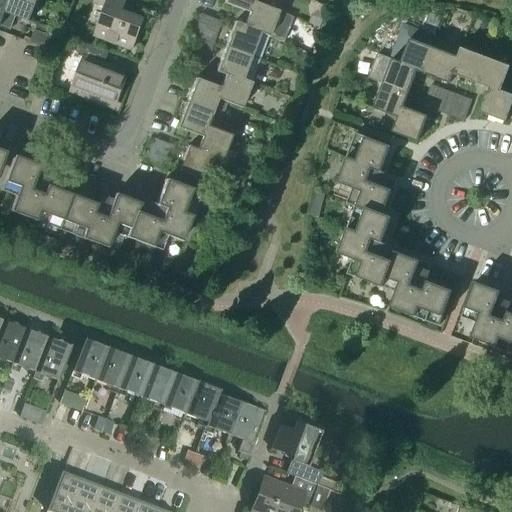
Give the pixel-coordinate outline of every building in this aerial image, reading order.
[(4,13),(8,2),(2,0),(0,0),(0,27),(9,31),(14,16),(4,13)] [(29,22),(37,0),(8,0),(8,2),(4,13),(14,16),(29,22)] [(132,50),(143,20),(121,12),(125,0),(95,0),(94,3),(105,7),(94,36),(132,50)] [(261,6),(263,0),(224,0),(223,4),(247,13),(247,14),(251,4),(261,7),(261,6)] [(267,38),(277,12),(261,6),(261,7),(251,4),(247,14),(247,13),(242,26),(242,27),(258,33),(258,34),(267,38)] [(203,28),(207,26),(210,19),(199,15),(195,25),(203,28)] [(267,38),(258,34),(258,33),(242,27),(242,26),(233,23),(224,48),(249,57),(258,61),(267,38)] [(204,32),(209,30),(207,26),(203,28),(195,25),(192,35),(202,39),(204,32)] [(212,43),(216,33),(209,30),(204,32),(202,39),(212,43)] [(199,46),(202,39),(192,35),(188,45),(195,48),(197,52),(201,50),(199,46)] [(209,53),(212,43),(202,39),(199,46),(201,50),(209,53)] [(423,74),(433,49),(409,40),(400,63),(400,64),(417,71),(416,72),(423,74)] [(112,108),(125,73),(110,67),(108,71),(102,69),(108,53),(82,43),(77,56),(85,59),(72,92),(112,108)] [(194,60),(197,52),(195,48),(188,45),(184,56),(194,60)] [(241,80),(249,57),(224,48),(214,73),(223,76),(224,75),(240,81),(241,80)] [(458,58),(457,58),(433,49),(423,74),(449,84),(453,75),(452,75),(458,58)] [(475,84),(485,58),(460,49),(457,58),(458,58),(452,75),(453,75),(475,84)] [(504,83),(509,67),(485,58),(475,84),(488,89),(489,88),(499,92),(503,82),(504,83)] [(408,94),(416,72),(417,71),(400,64),(400,63),(391,60),(382,84),(408,94)] [(240,109),(250,84),(241,80),(240,81),(224,75),(223,76),(219,88),(219,89),(215,99),(225,102),(225,103),(240,109)] [(215,99),(219,89),(219,88),(194,79),(185,104),(220,117),(225,103),(225,102),(215,99)] [(505,123),(511,104),(511,85),(504,83),(503,82),(499,92),(489,88),(488,89),(479,113),(505,123)] [(403,108),(408,94),(382,84),(373,109),(388,115),(388,114),(398,118),(402,108),(403,108)] [(426,96),(437,100),(440,90),(430,86),(426,96)] [(447,104),(451,94),(440,90),(437,100),(447,104)] [(457,108),(461,97),(451,94),(447,104),(457,108)] [(433,110),(437,100),(426,96),(422,106),(433,110)] [(467,111),(471,101),(461,97),(457,108),(467,111)] [(433,110),(443,114),(447,104),(437,100),(433,110)] [(214,131),(220,117),(185,104),(176,128),(200,138),(204,128),(214,132),(214,131)] [(443,114),(453,118),(457,108),(447,104),(443,114)] [(427,117),(403,108),(402,108),(398,118),(388,114),(388,115),(382,129),(417,143),(427,117)] [(453,118),(463,122),(467,111),(457,108),(453,118)] [(220,162),(230,136),(214,131),(214,132),(204,128),(200,138),(195,150),(195,151),(212,158),(211,159),(220,162)] [(381,244),(391,218),(382,215),(391,191),(367,182),(371,169),(380,173),(390,147),(355,134),(337,183),(352,189),(347,204),(355,207),(338,254),(353,260),(347,275),(395,292),(389,308),(438,326),(451,292),(426,282),(422,291),(410,286),(419,262),(393,252),(390,261),(368,253),(372,240),(381,244)] [(156,153),(160,151),(163,144),(152,140),(148,150),(156,153)] [(202,182),(211,159),(212,158),(195,151),(195,150),(186,147),(176,172),(202,182)] [(158,156),(161,155),(160,151),(156,153),(148,150),(144,160),(155,164),(158,156)] [(165,168),(169,158),(161,155),(158,156),(155,164),(165,168)] [(104,219),(91,214),(95,205),(45,186),(42,195),(29,190),(38,166),(13,157),(0,189),(0,191),(14,197),(8,212),(105,249),(111,234),(159,251),(164,237),(179,243),(198,193),(163,180),(154,206),(163,209),(158,222),(135,213),(139,204),(113,195),(104,219)] [(511,314),(507,313),(503,322),(491,317),(500,293),(474,283),(461,317),(476,323),(470,338),(511,354),(511,314)] [(0,360),(12,365),(25,330),(2,322),(0,327),(0,360)] [(34,373),(47,339),(25,330),(12,365),(9,371),(19,374),(21,368),(34,373)] [(58,382),(70,350),(70,348),(47,339),(34,373),(32,379),(41,382),(43,377),(58,382)] [(95,381),(107,349),(84,341),(70,377),(79,381),(81,376),(95,381)] [(116,395),(130,358),(107,349),(95,381),(109,387),(107,391),(116,395)] [(140,398),(152,366),(130,358),(116,395),(124,398),(126,393),(140,398)] [(160,412),(174,375),(152,366),(140,398),(154,404),(152,408),(160,412)] [(185,415),(197,383),(174,375),(160,412),(169,415),(171,410),(185,415)] [(9,395),(14,383),(6,380),(1,392),(9,395)] [(217,395),(218,396),(220,392),(197,383),(185,415),(199,421),(197,425),(205,428),(217,395)] [(228,436),(240,404),(218,396),(217,395),(205,428),(203,432),(212,435),(214,431),(228,436)] [(61,423),(67,407),(60,404),(54,420),(61,423)] [(250,447),(263,413),(240,404),(228,436),(242,441),(238,453),(249,458),(253,448),(250,447)] [(41,427),(45,416),(24,408),(19,418),(41,427)] [(101,433),(106,421),(98,418),(93,430),(101,433)] [(109,436),(114,424),(106,421),(101,433),(109,436)] [(308,468),(321,433),(296,423),(293,431),(280,427),(271,450),(292,458),(286,474),(294,478),(318,486),(323,473),(308,468)] [(146,450),(151,438),(143,435),(138,447),(146,450)] [(154,453),(159,441),(151,438),(146,450),(154,453)] [(191,467),(195,454),(188,452),(183,464),(191,467)] [(198,470),(203,457),(195,454),(191,467),(198,470)] [(47,511),(70,511),(82,480),(61,473),(47,511)] [(294,511),(298,502),(310,506),(317,486),(318,486),(294,478),(290,489),(266,480),(254,511),(294,511)] [(91,511),(100,487),(82,480),(70,511),(91,511)] [(337,494),(340,486),(334,484),(328,482),(325,490),(331,492),(337,494)] [(113,511),(120,495),(100,487),(91,511),(113,511)] [(134,511),(139,502),(120,495),(113,511),(134,511)] [(157,511),(159,509),(139,502),(134,511),(157,511)]
